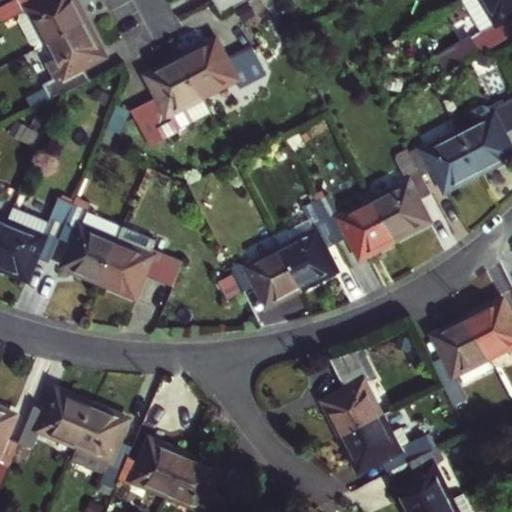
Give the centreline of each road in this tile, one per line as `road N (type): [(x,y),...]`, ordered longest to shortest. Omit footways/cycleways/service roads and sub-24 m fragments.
road 1 (residential): [(203,356),(295,343),(377,316),(445,280),(511,226)]
road 2 (residential): [(0,325),(119,353),(203,356)]
road 3 (residential): [(203,356),(307,496)]
